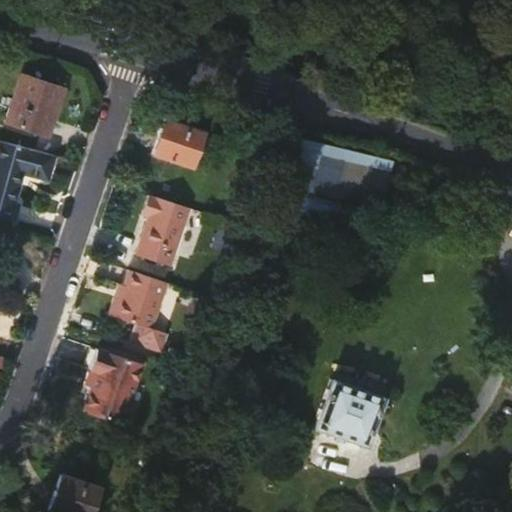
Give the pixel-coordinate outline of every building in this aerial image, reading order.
[(6,122),(38,132),(44,115),(53,118),(62,88),(22,75),(6,122)] [(48,135),(53,118),(44,115),(38,132),(48,135)] [(163,120),(157,139),(164,141),(159,158),(190,168),(201,134),(163,120)] [(234,147),(251,153),(256,138),(238,133),(234,147)] [(383,204),(393,155),(293,136),(283,185),(383,204)] [(44,176),(51,152),(0,137),(0,215),(11,219),(17,198),(11,197),(19,169),(44,176)] [(151,156),(159,158),(164,141),(157,139),(151,156)] [(173,258),(190,205),(147,191),(140,212),(147,214),(138,245),(173,258)] [(213,243),(228,249),(234,231),(219,226),(213,243)] [(123,282),(113,314),(152,327),(168,280),(128,267),(123,282)] [(107,312),(113,314),(123,282),(117,281),(107,312)] [(144,362),(146,355),(100,340),(97,348),(144,362)] [(124,422),(144,362),(97,348),(90,369),(97,371),(85,409),(124,422)] [(360,391),(331,381),(314,427),(366,445),(380,407),(376,407),(378,397),(378,392),(366,388),(360,391)] [(60,478),(54,496),(60,498),(55,511),(89,511),(97,490),(60,478)] [(48,511),(55,511),(60,498),(54,496),(48,511)]
